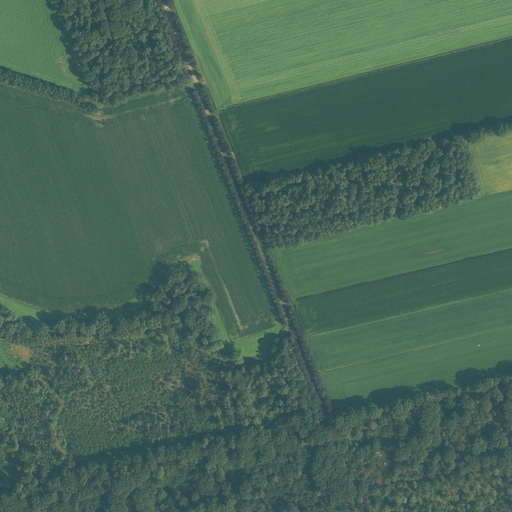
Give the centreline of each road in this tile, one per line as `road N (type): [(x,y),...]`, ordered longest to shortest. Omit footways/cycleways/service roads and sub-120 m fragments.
road 1 (track): [(291,326),(161,0)]
road 2 (track): [(0,497),(327,420)]
road 3 (track): [(291,326),(273,355),(243,362),(212,355),(172,319),(28,333),(0,322)]
road 4 (track): [(283,511),(365,482),(511,462)]
road 5 (track): [(0,79),(97,111),(196,83)]
road 6 (track): [(327,420),(511,377)]
